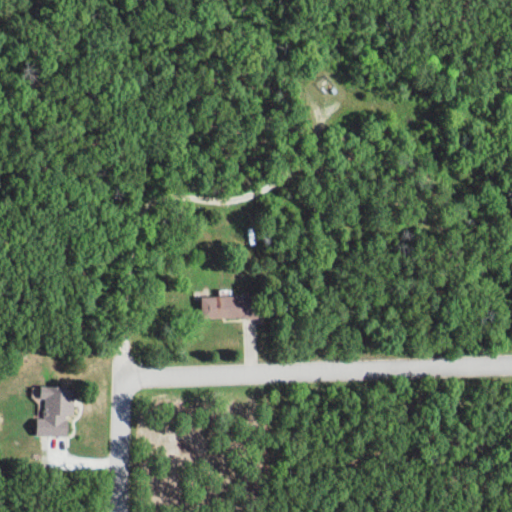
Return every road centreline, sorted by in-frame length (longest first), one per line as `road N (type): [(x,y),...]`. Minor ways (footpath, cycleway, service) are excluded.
road 1 (residential): [(511,375),(115,371)]
road 2 (residential): [(115,371),(113,511)]
